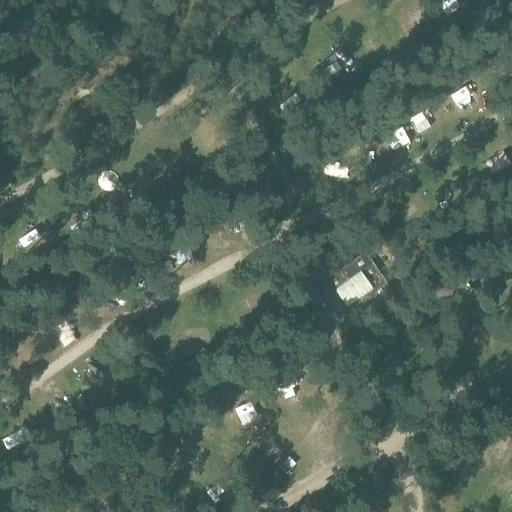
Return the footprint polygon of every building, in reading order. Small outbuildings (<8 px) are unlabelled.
[(329,48),(313,58),(323,75),(339,65),(329,48)] [(409,120),(425,112),(417,95),(401,103),(409,120)] [(202,142),(215,137),(209,120),(195,125),(202,142)] [(394,202),(397,211),(417,204),(414,195),(394,202)] [(225,213),(208,215),(209,227),(226,226),(225,213)] [(323,282),(350,320),(392,291),(365,252),(323,282)] [(228,313),(244,305),(237,290),(220,298),(228,313)] [(181,309),(162,316),(171,342),(191,335),(181,309)] [(91,361),(72,368),(83,398),(101,391),(91,361)] [(505,446),(506,417),(486,416),(485,446),(505,446)] [(450,470),(466,458),(454,443),(438,454),(450,470)] [(47,511),(40,497),(19,508),(21,511),(47,511)]
